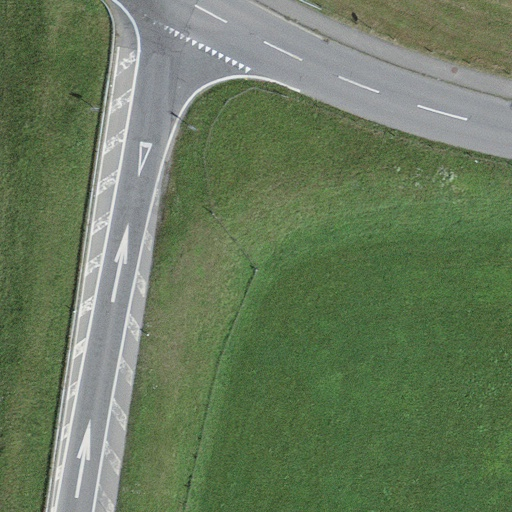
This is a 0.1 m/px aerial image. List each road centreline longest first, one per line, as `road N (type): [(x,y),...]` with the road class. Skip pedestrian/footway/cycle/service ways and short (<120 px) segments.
road 1 (trunk): [(75,511),(160,75),(189,4)]
road 2 (unclassified): [(189,4),(369,85),(511,124)]
